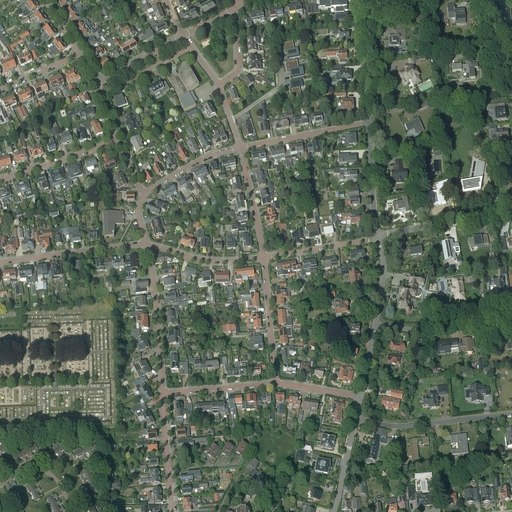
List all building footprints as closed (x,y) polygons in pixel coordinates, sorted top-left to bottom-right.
[(22,5),(18,8),(22,13),(23,12),(36,3),(33,0),(32,0),(28,3),(27,0),(22,4),(22,5)] [(143,0),(146,5),(140,7),(141,10),(149,7),(148,4),(149,3),(149,4),(156,1),(155,0),(143,0)] [(199,1),(196,2),(199,7),(201,6),(204,10),(210,6),(206,0),(205,0),(200,3),(199,1)] [(330,1),(319,1),(319,7),(325,7),(325,8),(335,8),(337,8),(337,2),(337,0),(331,0),(330,0),(330,1)] [(347,11),(346,0),(340,0),(341,1),(337,2),(337,8),(335,8),(336,13),(344,12),(344,11),(347,11)] [(195,6),(189,9),(193,16),(198,13),(196,9),(199,7),(196,2),(193,4),(195,6)] [(36,3),(23,12),(26,16),(38,7),(36,3)] [(454,4),(447,4),(448,19),(455,18),(455,21),(455,23),(455,25),(465,24),(464,9),(454,10),(454,4)] [(73,7),(65,12),(69,18),(82,9),(84,7),(83,5),(75,11),(73,7)] [(104,14),(108,11),(103,5),(100,8),(104,14)] [(300,5),(294,6),(296,17),(305,16),(305,14),(304,9),(301,9),(300,5)] [(153,12),(148,14),(149,17),(151,17),(161,12),(158,6),(151,9),(153,12)] [(288,12),(285,13),(286,18),(289,17),(289,19),(296,17),(294,6),(287,7),(288,12)] [(182,11),(179,13),(182,19),(186,17),(187,19),(193,16),(189,9),(188,8),(186,9),(186,11),(183,12),(182,11)] [(281,8),(275,10),(276,17),(277,20),(277,21),(281,20),(281,19),(286,18),(285,13),(282,13),(281,8)] [(82,9),(69,18),(72,23),(75,21),(76,24),(83,19),(81,17),(80,18),(78,15),(83,11),(82,9)] [(269,16),(266,16),(267,21),(270,21),(270,20),(274,19),(274,21),(277,20),(276,17),(275,10),(268,11),(269,16)] [(36,19),(32,21),(33,24),(44,16),(40,11),(34,16),(36,19)] [(258,13),(256,13),(257,21),(258,23),(267,21),(266,16),(263,17),(262,11),(258,12),(258,13)] [(161,12),(151,17),(152,19),(155,18),(157,21),(163,19),(161,12)] [(246,25),(244,25),(245,30),(252,28),(251,22),(257,21),(256,13),(249,15),(250,18),(245,19),(246,25)] [(333,27),(344,27),(344,22),(349,21),(348,15),(336,15),(336,23),(333,23),(333,27)] [(44,16),(33,24),(31,25),(33,28),(39,24),(41,25),(47,21),(44,16)] [(78,26),(76,28),(79,33),(92,25),(94,23),(93,20),(85,25),(83,23),(84,22),(83,19),(76,24),(78,26)] [(164,24),(158,27),(157,25),(152,27),(151,27),(154,32),(156,31),(158,34),(167,29),(164,24)] [(45,32),(41,35),(43,38),(54,30),(50,25),(43,30),(45,32)] [(92,25),(79,33),(83,38),(91,33),(93,36),(99,31),(98,28),(95,30),(92,25)] [(132,27),(128,30),(135,39),(138,36),(142,44),(148,41),(144,35),(142,31),(137,34),(132,27)] [(150,31),(144,35),(148,41),(154,38),(151,33),(154,32),(151,27),(149,29),(150,31)] [(339,29),(332,29),(332,36),(339,36),(340,39),(345,39),(345,41),(348,41),(348,39),(349,39),(348,32),(339,32),(339,29)] [(54,30),(43,38),(44,40),(48,37),(50,39),(57,35),(54,30)] [(389,42),(384,43),(385,51),(394,51),(393,47),(399,46),(399,41),(405,41),(404,30),(393,30),(394,34),(394,37),(388,37),(389,42)] [(93,39),(86,44),(89,49),(97,44),(98,46),(103,43),(98,36),(102,34),(99,31),(93,36),(94,38),(93,39)] [(256,39),(247,40),(248,46),(259,46),(262,45),(262,39),(265,38),(265,35),(256,36),(256,39)] [(55,46),(48,50),(50,52),(52,51),(63,43),(60,39),(57,40),(56,38),(52,41),(51,41),(55,46)] [(128,40),(125,42),(126,44),(130,51),(137,47),(133,40),(132,41),(132,39),(128,41),(128,40)] [(292,42),(282,44),(283,49),(284,52),(286,52),(287,54),(287,57),(288,58),(287,58),(287,59),(299,56),(298,56),(298,54),(297,52),(297,50),(297,49),(294,50),(293,45),(292,42),(293,42),(292,42)] [(31,53),(36,50),(34,46),(32,43),(27,46),(31,53)] [(63,43),(52,51),(54,53),(58,50),(60,53),(66,48),(63,43)] [(126,44),(120,48),(124,55),(130,51),(126,44)] [(259,46),(248,46),(248,53),(257,52),(257,55),(263,55),(263,51),(259,52),(259,46)] [(95,51),(92,53),(96,59),(103,55),(106,53),(105,51),(102,47),(99,48),(97,50),(95,51)] [(116,50),(111,53),(115,60),(120,57),(116,50)] [(345,50),(326,52),(326,57),(335,56),(335,55),(338,54),(339,60),(339,63),(340,63),(345,63),(345,62),(345,60),(347,59),(346,51),(345,52),(345,50)] [(25,54),(22,55),(26,64),(32,62),(28,53),(26,55),(25,54)] [(20,57),(17,58),(21,66),(26,64),(22,55),(19,56),(20,57)] [(249,59),(247,59),(248,64),(249,64),(249,65),(260,64),(260,60),(264,59),(264,58),(263,55),(257,55),(258,58),(249,59)] [(10,60),(6,62),(10,70),(11,71),(13,70),(13,69),(16,68),(12,59),(11,56),(8,57),(10,60)] [(106,59),(99,64),(103,69),(110,65),(106,59)] [(2,60),(0,61),(1,64),(5,73),(10,70),(6,62),(3,63),(2,60)] [(297,61),(285,63),(286,68),(287,72),(288,71),(289,71),(290,73),(290,77),(290,78),(304,75),(303,75),(303,72),(302,71),(302,69),(302,68),(301,68),(298,69),(297,65),(297,64),(296,61),(297,61)] [(461,65),(451,65),(452,72),(461,71),(461,74),(469,73),(469,79),(475,79),(474,69),(478,68),(477,63),(471,64),(470,61),(465,62),(466,66),(461,66),(461,65)] [(405,72),(398,75),(401,80),(402,80),(404,85),(408,83),(410,89),(421,83),(419,78),(420,78),(416,70),(414,71),(413,68),(412,68),(412,67),(412,66),(404,67),(405,72)] [(74,70),(64,74),(67,80),(66,81),(67,83),(70,82),(70,83),(80,78),(79,75),(77,76),(74,70)] [(166,76),(180,100),(178,101),(184,111),(196,106),(194,103),(197,101),(192,92),(190,94),(189,92),(199,86),(189,70),(178,76),(175,71),(173,72),(166,76)] [(343,71),(339,72),(339,75),(340,82),(343,82),(343,84),(348,84),(348,81),(351,81),(350,72),(349,72),(349,71),(343,71)] [(258,75),(256,78),(263,81),(271,85),(272,83),(258,75)] [(60,77),(54,79),(58,88),(61,86),(63,89),(65,88),(64,85),(60,77)] [(249,77),(243,81),(245,83),(251,92),(253,90),(251,85),(253,84),(249,77)] [(50,84),(48,85),(52,94),(56,92),(55,89),(58,88),(54,79),(49,82),(50,84)] [(160,82),(148,88),(153,96),(160,92),(161,94),(169,90),(164,80),(160,82)] [(230,92),(228,92),(232,103),(239,101),(236,91),(243,86),(248,94),(251,92),(245,83),(242,85),(238,80),(230,86),(231,89),(229,90),(230,92)] [(291,89),(289,90),(290,93),(291,98),(290,98),(290,99),(301,97),(301,96),(300,94),(299,88),(302,88),(302,87),(301,81),(290,83),(290,84),(291,89)] [(44,83),(39,85),(42,93),(48,91),(44,83)] [(39,85),(33,88),(37,96),(42,93),(39,85)] [(29,90),(23,93),(27,101),(29,105),(31,104),(29,100),(33,99),(29,90)] [(23,93),(18,95),(22,104),(23,106),(25,105),(24,103),(27,101),(23,93)] [(83,95),(77,97),(79,99),(82,106),(90,103),(86,95),(84,97),(83,95)] [(121,96),(114,99),(118,108),(128,105),(125,98),(122,99),(121,96)] [(13,97),(7,99),(11,107),(12,110),(17,108),(16,105),(13,97)] [(346,98),(341,98),(341,101),(342,101),(343,114),(348,113),(348,111),(353,111),(352,101),(347,101),(346,98)] [(7,99),(2,102),(6,112),(10,110),(9,108),(11,107),(7,99)] [(426,101),(414,106),(416,111),(428,106),(426,101)] [(200,106),(195,108),(197,113),(200,112),(201,114),(205,112),(208,118),(215,114),(210,105),(203,109),(202,109),(200,106)] [(498,105),(489,106),(490,111),(494,111),(494,115),(496,115),(496,120),(506,119),(505,109),(499,110),(498,105)] [(89,108),(81,112),(83,117),(85,116),(86,118),(95,115),(93,109),(90,110),(89,108)] [(0,123),(1,125),(9,122),(5,113),(3,114),(2,112),(1,113),(0,109),(0,123)] [(195,109),(185,114),(187,118),(197,113),(195,109)] [(139,119),(136,111),(128,114),(129,117),(124,119),(126,123),(125,123),(127,127),(129,133),(130,132),(131,134),(136,132),(135,130),(139,129),(135,120),(139,119)] [(313,114),(310,115),(311,121),(314,121),(315,124),(322,122),(321,117),(324,117),(323,111),(320,111),(321,115),(314,116),(314,115),(313,114)] [(280,119),(281,122),(282,129),(289,128),(287,120),(290,119),(289,114),(286,115),(287,117),(280,119)] [(306,117),(300,118),(301,126),(308,125),(307,120),(310,119),(309,114),(306,115),(306,117)] [(418,119),(405,125),(408,132),(415,129),(418,134),(423,131),(418,119)] [(244,127),(242,127),(244,133),(243,133),(244,137),(246,137),(251,135),(248,125),(249,125),(248,121),(243,123),(244,127)] [(265,121),(258,123),(258,125),(260,125),(261,133),(261,134),(268,133),(268,132),(267,124),(266,124),(265,121)] [(274,121),(271,121),(272,126),(275,126),(276,131),(282,129),(281,122),(274,123),(274,121)] [(90,123),(86,124),(88,129),(92,128),(96,136),(102,134),(99,125),(98,125),(97,122),(90,125),(90,123)] [(78,132),(77,133),(80,142),(86,140),(83,131),(82,131),(81,128),(77,130),(78,132)] [(216,128),(212,129),(215,138),(213,139),(215,145),(221,143),(217,131),(216,128)] [(223,129),(217,131),(221,143),(227,141),(223,129)] [(134,139),(130,141),(133,147),(141,143),(142,142),(139,137),(147,133),(145,130),(132,136),(134,139)] [(496,137),(492,138),(493,144),(504,143),(504,139),(508,139),(508,136),(509,136),(509,133),(508,133),(507,130),(503,131),(502,130),(500,130),(499,131),(496,132),(497,136),(496,137)] [(179,134),(174,136),(178,143),(183,140),(179,134)] [(198,137),(197,137),(205,150),(210,147),(208,143),(211,142),(208,135),(205,136),(203,134),(200,136),(199,135),(198,136),(198,137)] [(70,135),(61,138),(63,145),(72,142),(70,135)] [(355,135),(342,136),(342,139),(345,139),(346,145),(346,148),(351,147),(353,147),(352,145),(355,145),(355,144),(355,135)] [(49,142),(45,143),(46,151),(48,151),(49,153),(56,150),(55,148),(58,147),(56,141),(53,142),(53,141),(49,142)] [(193,141),(187,144),(192,155),(198,152),(193,141)] [(312,145),(308,146),(309,152),(314,151),(314,155),(320,154),(320,152),(323,152),(321,145),(319,146),(318,142),(312,143),(312,145)] [(38,148),(35,149),(37,157),(43,155),(39,143),(37,144),(38,148)] [(141,143),(133,147),(136,152),(143,149),(141,143)] [(302,145),(295,146),(297,154),(303,152),(304,156),(307,156),(306,150),(303,151),(302,145)] [(173,147),(171,149),(173,153),(173,152),(173,153),(175,152),(177,155),(178,156),(179,155),(183,162),(188,159),(184,152),(181,146),(175,150),(173,147)] [(290,156),(287,157),(288,162),(291,161),(291,159),(295,158),(295,160),(298,160),(297,154),(295,146),(289,148),(290,156)] [(30,147),(28,148),(29,151),(32,159),(37,157),(35,149),(31,150),(30,147)] [(22,153),(19,154),(21,162),(27,160),(24,152),(23,149),(21,150),(22,153)] [(276,150),(278,157),(278,160),(285,159),(287,169),(290,168),(289,167),(289,165),(288,162),(287,157),(285,157),(283,149),(276,150)] [(270,154),(267,154),(269,163),(273,162),(273,158),(278,157),(276,150),(270,151),(270,154)] [(12,153),(13,156),(15,164),(21,162),(19,154),(15,155),(14,152),(12,153)] [(264,152),(258,154),(260,167),(263,166),(263,164),(263,162),(262,163),(262,161),(266,160),(264,152)] [(258,154),(251,155),(253,162),(256,162),(258,168),(260,167),(258,154)] [(6,158),(3,159),(5,167),(11,166),(7,155),(5,155),(6,158)] [(164,159),(163,159),(165,163),(166,162),(168,166),(167,166),(169,169),(169,170),(170,169),(170,170),(173,168),(176,166),(174,164),(175,163),(173,160),(172,159),(170,155),(164,159)] [(356,155),(338,156),(339,163),(356,162),(356,155)] [(106,156),(101,157),(104,164),(103,164),(105,170),(106,172),(107,173),(110,172),(110,171),(109,169),(116,167),(114,161),(108,163),(106,156)] [(156,167),(153,169),(158,176),(163,173),(161,169),(162,169),(160,165),(159,166),(159,164),(162,163),(158,156),(155,158),(157,162),(154,164),(156,167)] [(95,159),(84,163),(88,172),(94,170),(95,173),(102,171),(99,163),(96,164),(95,159)] [(234,159),(227,161),(229,168),(236,167),(234,159)] [(227,161),(221,162),(223,170),(229,168),(227,161)] [(391,174),(390,175),(390,177),(391,178),(392,180),(396,180),(396,183),(402,183),(401,180),(403,178),(406,178),(407,177),(407,174),(406,173),(406,171),(402,172),(401,162),(395,162),(395,170),(396,170),(396,172),(391,172),(391,174)] [(147,163),(141,167),(146,174),(143,176),(147,183),(153,179),(150,176),(151,175),(149,172),(148,172),(146,168),(149,166),(147,163)] [(216,163),(210,165),(211,169),(212,169),(213,173),(218,172),(216,163)] [(79,165),(73,167),(77,180),(77,178),(82,176),(83,176),(81,169),(79,165)] [(203,166),(198,170),(205,182),(206,181),(205,178),(209,176),(203,166)] [(73,167),(67,169),(70,180),(67,181),(68,183),(69,187),(73,186),(71,182),(77,180),(73,167)] [(259,174),(255,174),(257,181),(264,179),(263,173),(264,173),(263,169),(258,171),(259,174)] [(340,169),(334,170),(334,175),(339,174),(340,181),(357,180),(357,173),(349,173),(349,172),(347,172),(347,173),(340,173),(340,169)] [(56,172),(55,172),(60,186),(68,183),(67,181),(66,176),(63,177),(61,171),(60,171),(59,170),(56,171),(56,172)] [(198,170),(192,173),(196,180),(199,178),(202,183),(205,182),(198,170)] [(60,186),(55,172),(54,173),(54,172),(51,173),(51,174),(50,174),(52,181),(49,182),(52,191),(54,191),(53,188),(60,186)] [(116,173),(111,175),(114,181),(112,183),(113,185),(123,180),(121,174),(117,176),(116,173)] [(476,174),(475,181),(462,183),(464,192),(477,189),(478,189),(479,189),(479,188),(481,175),(476,174)] [(182,179),(189,190),(191,189),(189,187),(190,187),(188,184),(192,182),(188,175),(182,179)] [(38,184),(36,185),(38,189),(42,188),(44,193),(49,191),(48,189),(46,184),(46,182),(44,176),(37,179),(38,184)] [(234,177),(229,178),(230,181),(231,181),(232,187),(240,185),(238,179),(235,180),(234,177)] [(182,179),(176,182),(180,189),(184,187),(185,189),(187,191),(189,190),(182,179)] [(264,179),(257,181),(258,188),(266,186),(264,179)] [(123,180),(113,185),(114,187),(116,185),(118,189),(120,188),(126,185),(123,180)] [(27,183),(21,185),(23,193),(24,196),(25,199),(27,198),(26,196),(27,195),(26,192),(29,191),(27,183)] [(21,185),(15,187),(17,195),(23,193),(21,185)] [(172,185),(166,188),(170,195),(176,192),(172,185)] [(240,185),(232,187),(234,193),(241,192),(240,185)] [(445,203),(443,187),(436,188),(437,192),(430,193),(432,206),(445,203)] [(162,194),(159,197),(162,202),(166,200),(165,198),(168,196),(170,199),(171,201),(173,200),(172,197),(170,195),(166,188),(161,191),(162,194)] [(8,189),(2,191),(6,205),(8,204),(7,201),(5,202),(4,199),(10,197),(8,189)] [(358,190),(348,191),(349,197),(350,198),(349,198),(350,206),(353,206),(354,206),(356,206),(359,206),(359,197),(357,197),(357,196),(358,196),(358,190)] [(267,192),(260,193),(261,200),(272,197),(275,197),(274,194),(268,196),(267,192)] [(236,202),(233,203),(233,206),(234,205),(244,204),(242,197),(235,198),(236,202)] [(272,197),(261,200),(263,206),(270,205),(270,202),(273,201),(272,197)] [(402,201),(392,203),(394,213),(404,211),(404,213),(409,213),(408,211),(410,210),(410,208),(418,207),(417,201),(409,202),(409,200),(406,201),(406,198),(402,199),(402,201)] [(148,205),(145,211),(156,215),(158,209),(163,211),(165,204),(155,200),(153,206),(151,205),(151,206),(148,205)] [(269,216),(265,216),(266,223),(270,222),(270,224),(274,223),(273,221),(276,221),(275,214),(274,210),(279,209),(279,208),(281,207),(281,205),(272,207),(272,208),(267,208),(269,216)] [(111,213),(103,213),(104,234),(104,237),(112,237),(112,238),(113,238),(114,238),(114,236),(114,225),(118,225),(124,224),(123,219),(124,219),(124,217),(124,216),(123,216),(123,212),(116,212),(111,213)] [(350,213),(343,214),(343,221),(346,221),(347,225),(356,224),(357,226),(359,226),(359,224),(360,224),(360,217),(355,218),(354,217),(350,217),(350,213)] [(246,215),(236,217),(238,223),(240,222),(241,225),(245,224),(245,222),(247,221),(246,215)] [(151,223),(153,230),(160,229),(163,228),(163,226),(161,219),(153,218),(154,223),(151,223)] [(316,227),(303,230),(304,236),(309,235),(309,239),(313,238),(318,237),(316,227)] [(57,235),(54,235),(55,245),(62,245),(61,241),(63,240),(62,235),(66,235),(65,229),(61,230),(61,231),(60,231),(60,232),(57,233),(57,235)] [(75,229),(68,230),(69,237),(72,236),(73,243),(80,242),(80,237),(79,232),(75,233),(75,229)] [(92,231),(88,232),(89,241),(97,240),(96,234),(95,229),(92,230),(92,231)] [(160,229),(153,230),(155,238),(162,236),(160,229)] [(200,230),(199,239),(203,239),(202,242),(201,242),(200,249),(206,250),(207,246),(208,246),(209,239),(205,239),(205,237),(203,237),(204,231),(200,230)] [(51,231),(43,233),(43,236),(43,237),(45,250),(47,249),(47,248),(49,248),(48,240),(49,240),(49,238),(52,238),(51,231)] [(296,234),(292,234),(293,246),(301,245),(300,238),(304,238),(303,236),(303,231),(296,231),(296,234)] [(25,233),(26,239),(28,251),(34,250),(33,242),(32,242),(31,240),(30,238),(29,232),(25,233)] [(36,233),(34,233),(36,245),(40,244),(40,249),(42,249),(42,250),(45,250),(43,237),(43,236),(38,237),(38,234),(37,234),(36,233)] [(183,238),(180,244),(187,247),(191,235),(187,234),(185,239),(183,238)] [(191,235),(187,247),(193,249),(195,242),(191,241),(193,236),(191,235)] [(281,239),(280,239),(281,247),(288,246),(286,238),(285,238),(285,235),(280,235),(281,239)] [(474,238),(468,239),(469,248),(478,246),(488,244),(487,236),(486,236),(486,237),(481,238),(481,237),(474,238)] [(233,239),(227,239),(227,249),(235,249),(235,244),(237,244),(237,237),(233,237),(233,239)] [(6,238),(0,239),(2,249),(6,249),(6,254),(8,254),(9,254),(11,254),(9,241),(6,241),(6,238)] [(14,241),(9,241),(11,254),(13,254),(14,253),(15,253),(15,249),(18,249),(17,238),(13,239),(14,241)] [(243,242),(244,248),(251,247),(250,238),(243,239),(243,242)] [(451,242),(442,244),(445,261),(454,259),(453,254),(459,253),(457,244),(452,245),(451,242)] [(421,248),(409,250),(410,258),(417,256),(416,255),(422,254),(421,248)] [(364,250),(350,253),(351,261),(365,259),(364,250)] [(129,257),(122,258),(124,268),(124,272),(126,281),(135,280),(134,273),(135,273),(135,269),(137,269),(136,256),(129,257)] [(167,256),(154,257),(155,265),(164,264),(164,262),(172,261),(173,258),(167,256)] [(335,257),(322,260),(323,267),(337,265),(335,257)] [(111,261),(109,261),(109,267),(112,267),(113,272),(116,271),(116,269),(124,268),(122,258),(112,260),(111,260),(111,261)] [(102,261),(95,262),(96,269),(97,269),(97,272),(107,271),(107,274),(105,274),(106,279),(101,280),(102,284),(111,282),(111,277),(109,267),(109,261),(102,262),(102,261)] [(75,268),(73,269),(73,273),(79,272),(80,276),(83,276),(83,272),(82,262),(75,263),(75,268)] [(295,262),(288,263),(291,277),(294,276),(294,274),(293,272),(301,271),(301,270),(302,270),(301,268),(300,268),(300,266),(295,266),(295,262)] [(309,262),(302,263),(304,271),(307,270),(308,273),(310,273),(311,274),(309,262)] [(288,263),(282,265),(284,276),(288,276),(288,277),(291,277),(288,263)] [(53,269),(50,270),(50,273),(51,277),(51,280),(57,279),(56,277),(61,277),(60,265),(52,266),(53,269)] [(282,265),(275,266),(278,277),(281,277),(281,279),(283,279),(283,276),(284,276),(282,265)] [(46,266),(41,267),(43,282),(46,282),(45,278),(51,277),(50,273),(47,273),(46,266)] [(498,279),(489,280),(489,286),(496,285),(497,294),(499,293),(499,294),(503,294),(503,293),(505,293),(503,275),(506,275),(505,266),(499,267),(500,275),(501,275),(501,277),(498,277),(498,279)] [(37,274),(34,274),(34,277),(36,287),(43,286),(43,282),(41,267),(40,267),(38,267),(36,268),(36,269),(36,271),(37,271),(37,274)] [(171,267),(161,269),(162,276),(172,274),(171,267)] [(30,268),(24,269),(26,278),(31,277),(33,291),(36,291),(36,287),(34,277),(32,277),(30,268)] [(184,274),(181,274),(181,284),(185,284),(190,284),(190,275),(195,276),(196,270),(185,268),(184,274)] [(340,270),(341,273),(341,276),(349,274),(351,285),(359,283),(359,279),(360,279),(359,274),(358,274),(358,272),(350,273),(349,268),(340,270)] [(253,269),(246,270),(247,281),(248,281),(247,279),(253,278),(253,282),(256,282),(256,275),(253,275),(253,269)] [(240,271),(233,272),(235,284),(239,283),(239,284),(242,284),(240,271)] [(202,280),(198,280),(199,288),(207,286),(206,282),(211,282),(209,272),(201,274),(202,279),(201,279),(202,280)] [(225,274),(216,274),(216,281),(228,281),(228,272),(225,272),(225,274)] [(399,300),(398,308),(405,309),(405,310),(406,311),(407,312),(408,312),(409,312),(410,311),(411,310),(411,309),(410,308),(409,307),(410,297),(415,298),(415,297),(417,297),(419,297),(420,295),(420,294),(420,292),(418,291),(416,291),(416,290),(417,284),(423,285),(425,279),(410,276),(409,283),(410,283),(409,289),(402,287),(400,295),(402,296),(401,301),(399,300)] [(451,289),(451,290),(451,291),(452,292),(453,293),(454,293),(455,302),(465,300),(462,278),(452,279),(453,288),(452,288),(451,289)] [(173,280),(163,281),(164,288),(165,288),(165,290),(171,289),(172,290),(181,288),(180,284),(174,285),(173,280)] [(147,281),(135,283),(136,286),(140,286),(140,289),(148,288),(147,281)] [(283,292),(276,293),(276,299),(283,299),(286,298),(290,298),(289,296),(288,296),(287,292),(291,292),(291,288),(282,289),(283,292)] [(178,298),(165,300),(166,304),(169,304),(169,305),(179,303),(179,302),(182,301),(182,300),(186,299),(186,296),(181,297),(178,298)] [(138,308),(134,308),(135,312),(138,311),(145,311),(145,308),(145,307),(146,307),(146,302),(145,302),(144,298),(139,299),(135,299),(135,302),(139,302),(139,308),(138,308)] [(338,299),(329,301),(329,305),(334,305),(334,309),(336,309),(336,310),(334,310),(335,316),(341,315),(341,314),(347,313),(349,313),(348,307),(347,302),(341,303),(341,302),(338,302),(338,299)] [(168,313),(167,313),(167,320),(177,319),(177,315),(178,315),(178,314),(178,307),(173,307),(173,309),(168,310),(168,313)] [(283,312),(277,312),(278,319),(285,318),(288,318),(291,318),(291,315),(288,315),(288,311),(290,311),(290,308),(283,309),(283,312)] [(141,313),(134,314),(134,317),(136,317),(136,323),(147,323),(147,316),(141,316),(141,313)] [(177,319),(167,320),(168,326),(175,326),(175,329),(183,328),(182,325),(178,325),(177,319)] [(250,323),(247,324),(247,326),(250,326),(253,326),(254,329),(255,329),(256,332),(260,331),(260,329),(261,329),(260,322),(253,323),(250,323)] [(347,325),(347,332),(355,333),(354,337),(360,337),(360,326),(359,326),(347,325)] [(175,332),(168,332),(168,339),(182,338),(182,332),(183,332),(183,328),(175,329),(175,332)] [(142,334),(130,335),(131,338),(132,339),(136,338),(138,341),(136,343),(138,346),(146,342),(144,336),(143,337),(142,334)] [(254,339),(253,339),(254,348),(258,348),(259,350),(263,350),(262,345),(261,345),(261,338),(258,338),(258,335),(254,336),(254,339)] [(502,335),(499,336),(499,340),(502,340),(503,345),(507,344),(508,349),(511,348),(511,336),(502,337),(502,335)] [(182,338),(168,339),(169,345),(176,344),(176,349),(178,349),(178,347),(183,347),(182,338)] [(463,344),(460,345),(461,351),(463,350),(463,353),(472,352),(472,349),(474,348),(473,341),(471,341),(471,339),(462,340),(463,344)] [(457,340),(433,343),(434,355),(450,353),(450,348),(457,347),(458,352),(460,352),(459,344),(457,344),(457,340)] [(146,342),(138,346),(136,347),(139,353),(149,348),(146,342)] [(394,343),(389,346),(392,351),(392,353),(400,355),(400,352),(405,349),(401,344),(399,346),(399,345),(396,344),(396,345),(394,343)] [(350,347),(348,354),(353,355),(352,357),(353,358),(355,358),(356,358),(356,356),(358,349),(350,347)] [(190,356),(188,357),(189,364),(193,364),(194,371),(200,370),(199,361),(199,359),(192,360),(192,358),(190,358),(190,356)] [(389,356),(387,363),(391,363),(391,364),(396,365),(396,364),(398,365),(400,358),(389,356)] [(223,365),(222,357),(217,357),(218,362),(212,362),(212,369),(218,369),(218,366),(223,365)] [(146,361),(145,361),(139,364),(138,362),(141,361),(140,359),(135,361),(138,367),(137,368),(138,372),(149,367),(146,361)] [(284,365),(282,371),(286,372),(286,373),(291,374),(291,373),(295,373),(296,368),(299,369),(300,362),(294,360),(293,367),(287,366),(284,365)] [(300,365),(299,371),(301,371),(300,375),(307,376),(308,372),(309,373),(309,370),(312,371),(313,365),(313,360),(310,360),(309,364),(302,363),(302,366),(300,365)] [(177,364),(170,364),(171,371),(178,370),(178,367),(182,367),(182,370),(183,370),(183,376),(188,375),(187,363),(177,364)] [(255,365),(251,365),(252,374),(256,374),(256,375),(260,374),(260,368),(264,368),(264,365),(255,366),(255,365)] [(313,365),(312,371),(315,371),(314,376),(318,376),(318,377),(322,378),(324,370),(326,370),(327,366),(324,366),(323,370),(319,369),(319,370),(315,369),(316,365),(313,365)] [(136,382),(133,384),(135,387),(144,382),(147,381),(145,377),(152,374),(149,367),(138,372),(136,373),(139,379),(135,381),(136,382)] [(341,368),(339,379),(343,380),(342,382),(346,383),(347,381),(351,382),(353,372),(349,371),(349,372),(345,371),(345,369),(341,368)] [(144,382),(135,387),(140,397),(149,392),(147,387),(146,387),(144,382)] [(437,399),(437,396),(447,395),(446,386),(439,387),(440,392),(437,392),(437,394),(428,395),(428,398),(423,398),(423,407),(429,406),(429,408),(431,408),(436,408),(436,407),(438,407),(437,403),(438,402),(437,399)] [(471,392),(466,392),(467,399),(472,399),(472,403),(475,403),(475,404),(480,404),(479,402),(482,402),(482,397),(490,396),(489,388),(481,389),(481,386),(471,387),(471,392)] [(383,398),(381,407),(388,408),(387,410),(391,411),(391,409),(397,410),(399,402),(393,401),(394,399),(401,400),(402,393),(391,391),(390,398),(390,400),(383,398)] [(140,397),(138,398),(139,400),(141,399),(144,404),(150,401),(149,400),(152,398),(149,392),(140,397)] [(276,394),(276,403),(276,406),(279,406),(279,411),(285,411),(285,406),(282,406),(283,404),(283,401),(284,394),(276,394)] [(261,399),(258,400),(258,406),(262,406),(262,403),(266,403),(266,404),(270,403),(270,395),(268,395),(267,395),(265,395),(265,396),(261,396),(261,399)] [(287,399),(286,404),(292,405),(292,407),(299,408),(300,402),(297,401),(298,396),(294,395),(294,396),(289,396),(289,400),(287,399)] [(254,396),(247,396),(248,407),(252,406),(252,409),(258,408),(257,403),(255,403),(254,396)] [(234,397),(235,405),(235,406),(242,406),(242,410),(245,410),(244,402),(241,402),(241,397),(234,397)] [(304,400),(302,410),(303,410),(310,411),(309,413),(316,414),(318,402),(304,400)] [(184,409),(182,409),(182,405),(178,405),(178,402),(174,403),(175,406),(174,406),(175,412),(182,412),(184,411),(187,411),(192,411),(191,405),(184,405),(184,409)] [(333,402),(331,409),(332,410),(333,411),(332,416),(336,417),(335,423),(340,424),(341,423),(342,420),(341,418),(342,414),(341,414),(342,408),(343,409),(344,405),(335,403),(333,402)] [(224,403),(217,404),(218,414),(225,414),(225,415),(228,415),(228,410),(227,410),(227,409),(224,409),(224,403)] [(205,405),(194,406),(195,413),(203,412),(204,419),(206,419),(205,412),(205,405)] [(145,408),(142,410),(142,409),(135,413),(137,418),(140,416),(141,418),(143,417),(145,421),(151,418),(148,412),(147,412),(145,408)] [(184,411),(182,412),(175,412),(176,418),(176,423),(183,422),(183,418),(183,415),(187,415),(188,414),(187,411),(184,411)] [(145,421),(143,422),(146,427),(154,424),(151,418),(145,421)] [(148,430),(142,431),(142,436),(147,436),(147,435),(148,435),(148,439),(156,439),(155,432),(148,433),(148,430)] [(466,435),(450,436),(451,445),(457,444),(458,450),(451,451),(452,456),(468,454),(466,435)] [(317,443),(316,447),(320,447),(320,448),(332,450),(334,438),(333,438),(334,436),(329,436),(329,437),(322,436),(321,443),(317,443)] [(367,454),(366,460),(366,461),(366,462),(367,463),(368,463),(369,463),(370,463),(371,462),(371,461),(372,460),(373,458),(372,457),(373,456),(376,456),(379,443),(387,445),(389,439),(385,439),(374,436),(373,441),(371,441),(371,445),(370,445),(369,450),(369,454),(367,454)] [(192,441),(177,442),(178,448),(193,447),(192,442),(204,441),(204,443),(208,443),(207,437),(204,437),(192,438),(192,441)] [(409,451),(407,452),(408,458),(411,457),(412,462),(419,461),(417,440),(408,441),(409,451)] [(242,442),(236,453),(243,457),(249,446),(242,442)] [(228,443),(221,454),(228,458),(234,447),(228,443)] [(314,445),(303,443),(302,450),(312,452),(314,445)] [(64,444),(58,448),(60,452),(64,450),(66,454),(69,452),(64,444)] [(94,444),(87,447),(90,452),(94,449),(96,453),(98,452),(94,444)] [(148,446),(145,446),(145,449),(149,448),(149,453),(158,452),(158,444),(148,445),(148,446)] [(35,445),(28,448),(31,453),(35,451),(37,454),(39,453),(35,445)] [(213,445),(207,456),(214,460),(220,448),(213,445)] [(5,446),(0,448),(0,451),(1,454),(5,452),(7,455),(10,454),(5,446)] [(87,447),(81,450),(83,455),(87,453),(89,457),(92,455),(90,452),(87,447)] [(28,448),(22,452),(24,456),(28,454),(30,458),(33,457),(31,453),(28,448)] [(58,448),(51,451),(54,456),(58,454),(60,457),(62,456),(60,452),(58,448)] [(81,450),(72,455),(75,460),(81,456),(83,460),(85,459),(83,455),(81,450)] [(297,450),(295,460),(303,462),(304,459),(305,452),(297,450)] [(51,451),(42,456),(45,460),(51,457),(53,461),(56,459),(54,456),(51,451)] [(22,452),(13,456),(15,461),(22,458),(24,461),(26,460),(24,456),(22,452)] [(149,462),(145,462),(146,465),(149,465),(149,466),(158,465),(157,461),(158,461),(158,457),(157,457),(148,458),(149,462)] [(252,457),(245,467),(250,471),(247,475),(254,480),(255,478),(264,485),(268,479),(255,471),(253,473),(252,472),(259,462),(252,457)] [(315,471),(316,471),(316,472),(320,473),(321,472),(326,474),(327,474),(328,470),(329,470),(330,467),(330,466),(329,466),(330,463),(330,462),(329,462),(319,459),(318,459),(318,460),(317,462),(315,468),(316,468),(315,471)] [(88,469),(79,474),(81,476),(84,474),(86,478),(91,476),(88,469)] [(184,476),(180,476),(181,482),(192,481),(192,478),(197,477),(200,476),(199,471),(187,472),(187,475),(184,475),(184,476)] [(86,478),(83,480),(84,483),(88,481),(90,485),(94,482),(91,476),(86,478)] [(14,482),(5,487),(9,494),(14,491),(12,487),(15,485),(14,482)] [(36,482),(27,486),(31,493),(35,490),(33,486),(37,484),(36,482)] [(94,482),(90,485),(86,487),(88,489),(91,487),(94,494),(99,491),(94,482)] [(119,482),(111,482),(112,490),(120,489),(119,482)] [(182,491),(181,491),(182,494),(183,494),(183,495),(191,494),(190,490),(194,490),(199,489),(199,488),(207,488),(207,483),(199,483),(199,486),(194,486),(190,487),(186,487),(186,488),(182,488),(182,491)] [(312,491),(310,499),(319,502),(321,493),(316,492),(316,489),(319,489),(319,487),(312,485),(310,491),(312,491)] [(413,487),(407,488),(409,501),(414,501),(414,500),(416,500),(417,507),(422,507),(426,507),(426,506),(431,506),(430,504),(432,504),(432,500),(430,500),(430,496),(421,497),(420,493),(413,494),(413,487)] [(500,493),(499,493),(500,499),(504,499),(504,500),(509,500),(508,498),(510,498),(511,496),(509,495),(508,495),(508,492),(508,488),(507,488),(507,487),(503,488),(503,489),(500,489),(500,493)] [(35,490),(31,493),(35,502),(40,499),(37,493),(40,491),(39,488),(35,490)] [(14,491),(9,494),(14,502),(19,500),(15,494),(19,492),(17,489),(14,491)] [(477,489),(464,491),(466,504),(474,503),(473,499),(478,498),(477,489)] [(494,489),(481,490),(482,503),(490,502),(489,498),(495,498),(494,489)] [(446,497),(444,497),(445,504),(448,503),(448,504),(453,504),(453,503),(455,502),(455,499),(457,499),(456,498),(455,498),(455,496),(450,496),(450,494),(446,494),(446,497)] [(56,495),(47,499),(51,506),(56,503),(53,499),(57,497),(56,495)] [(374,509),(373,509),(374,511),(375,511),(374,511),(380,511),(379,504),(379,502),(383,502),(382,497),(376,498),(374,499),(374,505),(374,509)] [(395,499),(385,500),(386,506),(385,506),(385,511),(395,511),(395,506),(399,506),(400,511),(405,511),(403,497),(398,497),(399,503),(395,503),(395,499)] [(360,498),(352,498),(352,510),(361,510),(361,503),(360,503),(360,498)] [(89,500),(81,504),(82,507),(86,505),(88,509),(92,506),(89,500)] [(59,501),(56,503),(51,506),(54,511),(59,510),(57,506),(60,504),(59,501)]
